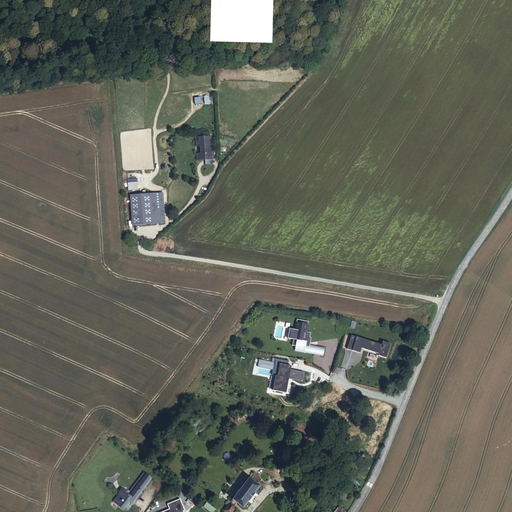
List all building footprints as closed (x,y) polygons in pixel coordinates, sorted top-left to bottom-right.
[(198,150),(198,157),(206,157),(213,156),(212,133),(197,134),(197,144),(201,143),(201,150),(198,150)] [(137,181),(128,182),(128,189),(138,189),(137,181)] [(143,193),(130,194),(132,224),(165,222),(162,192),(145,193),(143,193)] [(298,329),(293,328),(291,338),(296,339),(295,345),(299,345),(298,350),(308,352),(327,355),(328,347),(313,344),(312,344),(313,342),(314,342),(315,337),(313,337),(314,332),(310,331),(312,321),(300,319),(298,329)] [(363,352),(365,347),(383,353),(382,355),(390,357),(394,343),(387,340),(385,344),(355,334),(351,348),(363,352)] [(294,369),(294,370),(290,370),(290,368),(291,361),(278,358),(277,366),(282,367),(281,376),(279,376),(279,377),(277,390),(289,392),(292,378),(305,380),(306,371),(294,369)] [(374,443),(379,446),(382,440),(374,436),(371,441),(374,443)] [(145,472),(131,493),(123,503),(127,507),(129,504),(131,501),(134,498),(136,500),(153,478),(145,472)] [(251,476),(234,497),(245,506),(262,484),(251,476)] [(123,503),(131,493),(123,488),(120,492),(121,493),(114,502),(125,510),(126,508),(127,507),(123,503)] [(336,492),(333,496),(338,500),(342,495),(338,491),(337,493),(336,492)] [(157,509),(151,511),(150,511),(184,511),(183,508),(185,507),(181,496),(173,498),(175,504),(170,505),(170,506),(158,511),(157,509)] [(210,511),(211,511),(215,508),(206,501),(202,506),(210,511)] [(229,504),(225,509),(229,511),(235,511),(236,511),(234,509),(236,505),(233,503),(229,504)]
